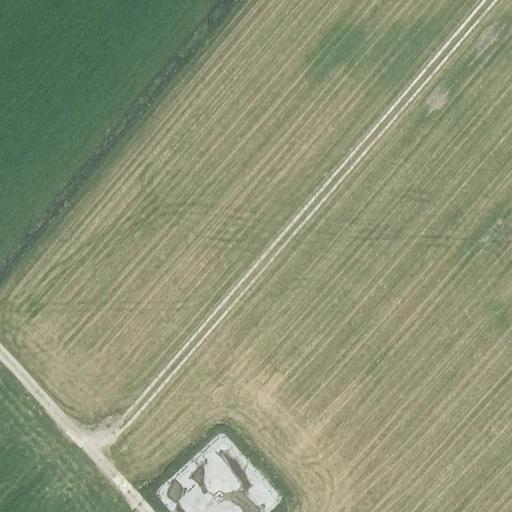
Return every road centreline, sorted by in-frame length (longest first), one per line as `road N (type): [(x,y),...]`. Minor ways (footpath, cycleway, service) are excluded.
road 1 (track): [(490,0),(93,454)]
road 2 (track): [(145,511),(0,352)]
